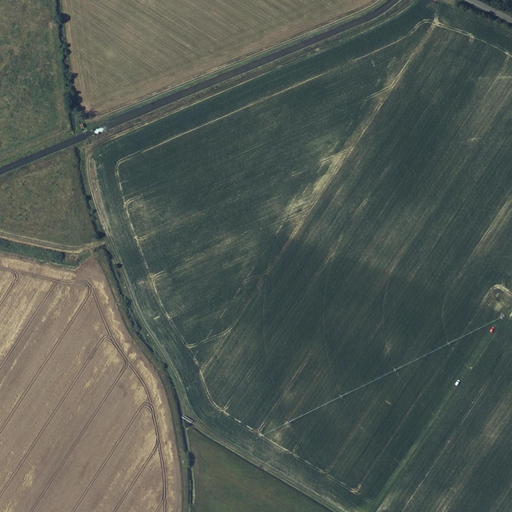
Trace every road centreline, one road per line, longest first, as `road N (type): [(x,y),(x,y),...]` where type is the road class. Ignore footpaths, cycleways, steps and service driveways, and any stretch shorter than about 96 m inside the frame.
road 1 (track): [(412,0),(388,22),(96,143),(88,178),(107,238),(65,248)]
road 2 (track): [(107,238),(141,317),(205,426),(348,511)]
road 3 (track): [(377,0),(98,115)]
